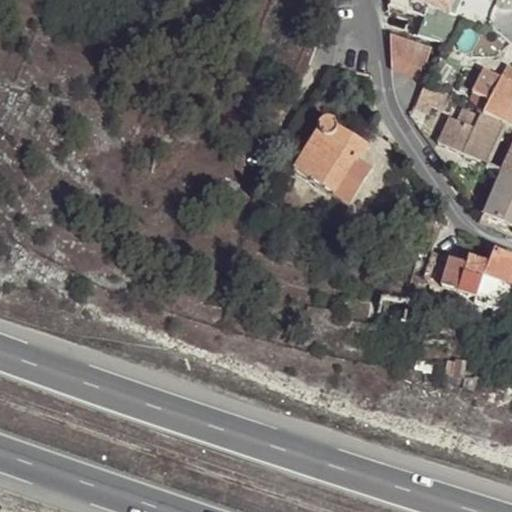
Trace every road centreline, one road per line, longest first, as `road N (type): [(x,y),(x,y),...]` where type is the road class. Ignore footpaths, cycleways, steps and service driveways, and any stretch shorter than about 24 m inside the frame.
road 1 (motorway): [(480,511),(0,350)]
road 2 (motorway): [(0,449),(180,511)]
